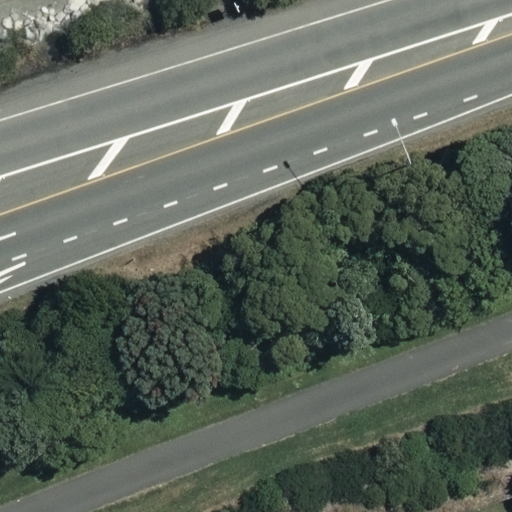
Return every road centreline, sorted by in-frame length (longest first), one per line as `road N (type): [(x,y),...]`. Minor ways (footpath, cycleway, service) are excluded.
road 1 (trunk): [(511,50),(0,254)]
road 2 (trunk): [(0,150),(289,63),(511,8)]
